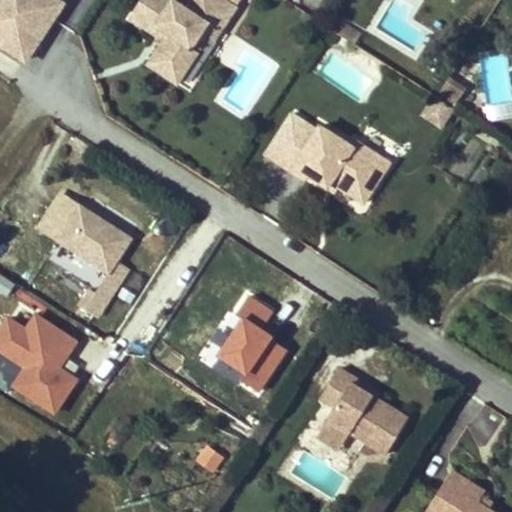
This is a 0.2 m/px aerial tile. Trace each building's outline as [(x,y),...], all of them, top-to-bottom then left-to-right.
[(62,5),(55,0),(0,0),(0,43),(26,60),(62,5)] [(193,47),(208,23),(221,31),(237,7),(241,0),(190,0),(186,7),(175,0),(143,0),(131,18),(152,32),(157,25),(169,33),(164,40),(152,58),(182,77),(199,51),(193,47)] [(199,51),(210,34),(216,38),(221,31),(208,23),(193,47),(199,51)] [(355,44),(362,34),(346,24),(340,34),(355,44)] [(169,33),(157,25),(152,32),(164,40),(169,33)] [(491,102),(511,96),(511,90),(503,54),(481,59),(491,102)] [(182,77),(152,58),(148,64),(178,83),(182,77)] [(452,77),(466,83),(473,64),(459,59),(452,77)] [(454,107),(466,88),(450,77),(437,96),(454,107)] [(421,118),(442,129),(453,107),(432,96),(421,118)] [(390,163),(357,141),(354,146),(321,125),(317,130),(292,113),(283,128),(300,139),(296,145),(304,150),(295,165),(309,174),(328,187),(332,182),(339,186),(365,203),(390,163)] [(300,139),(283,128),(266,154),(306,179),(309,174),(295,165),(304,150),(296,145),(300,139)] [(238,173),(254,148),(250,144),(249,144),(233,169),(238,173)] [(336,192),(339,186),(332,182),(328,187),(336,192)] [(41,228),(59,239),(81,205),(63,193),(41,228)] [(117,260),(131,238),(81,205),(59,239),(109,271),(117,260)] [(94,315),(126,266),(117,260),(109,271),(96,292),(91,289),(80,305),(94,315)] [(247,296),(211,365),(263,392),(287,346),(262,333),(274,310),(247,296)] [(62,368),(79,340),(34,313),(26,326),(6,314),(0,323),(0,360),(18,372),(9,388),(56,416),(79,378),(62,368)] [(379,399),(351,382),(355,377),(340,368),(321,398),(335,406),(328,418),(350,432),(386,454),(409,418),(379,399)] [(382,394),(355,377),(351,382),(379,399),(382,394)] [(340,449),(350,432),(328,418),(317,435),(340,449)] [(195,460),(214,473),(225,457),(206,444),(195,460)] [(494,511),(489,509),(478,502),(482,496),(485,492),(452,470),(425,511),(494,511)] [(489,509),(493,503),(482,496),(478,502),(489,509)]
